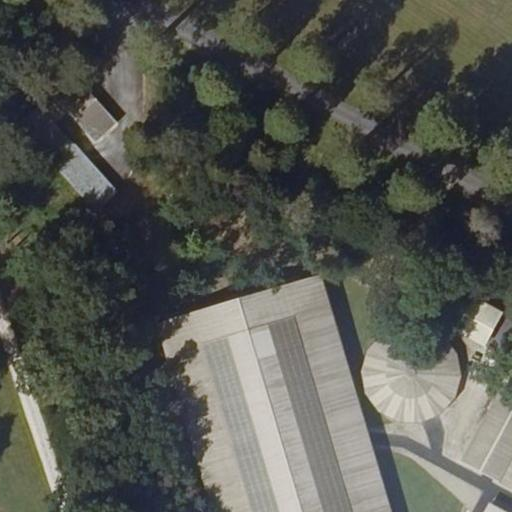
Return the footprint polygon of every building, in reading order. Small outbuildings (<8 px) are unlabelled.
[(97,141),(118,121),(96,98),(74,118),(97,141)] [(38,150),(99,208),(118,187),(57,129),(38,150)] [(165,325),(220,511),(375,511),(308,283),(165,325)] [(474,299),(460,329),(483,340),(497,310),(474,299)] [(374,422),(465,408),(454,337),(363,351),(374,422)] [(511,399),(501,393),(462,466),(511,492),(511,399)]
